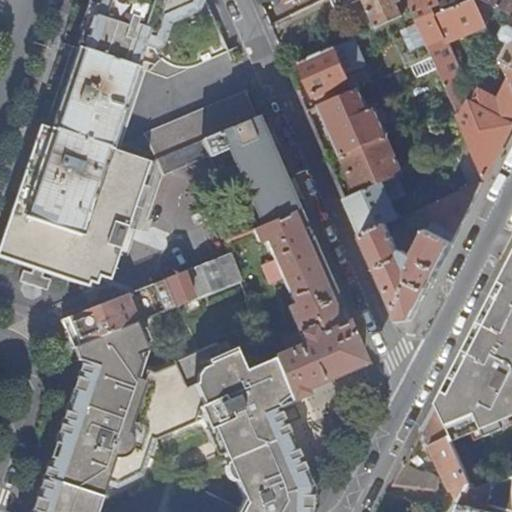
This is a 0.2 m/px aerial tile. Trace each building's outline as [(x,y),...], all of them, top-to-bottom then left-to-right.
[(96,0),(79,50),(135,69),(142,47),(152,49),(155,54),(159,60),(162,62),(165,64),(168,66),(172,67),(175,68),(178,69),(181,70),(185,70),(191,70),(228,52),(204,0),(96,0)] [(388,23),(413,12),(407,0),(331,0),(337,12),(361,0),(364,0),(377,29),(388,23)] [(470,143),(486,179),(506,140),(511,128),(511,123),(501,118),(505,111),(498,107),(501,101),(499,100),(481,91),(473,106),(471,105),(465,115),(460,102),(463,93),(458,81),(462,79),(445,38),(484,22),(475,0),(447,0),(440,3),(438,0),(407,0),(413,12),(433,58),(448,94),(454,107),(470,143)] [(481,0),(475,0),(484,22),(487,27),(503,11),(481,0)] [(511,0),(481,0),(503,11),(507,13),(511,15),(511,4),(511,2),(511,0)] [(388,23),(408,69),(433,58),(413,12),(388,23)] [(511,17),(511,15),(507,13),(502,21),(508,24),(511,17)] [(502,36),(492,40),(501,59),(511,65),(511,22),(510,28),(506,29),(502,36)] [(74,48),(47,128),(96,146),(115,153),(142,72),(135,69),(79,50),(74,48)] [(335,48),(300,64),(315,96),(349,80),(335,48)] [(511,85),(511,65),(501,59),(509,80),(511,85)] [(511,85),(509,80),(499,100),(501,101),(498,107),(505,111),(501,118),(511,123),(511,85)] [(320,107),(342,157),(387,137),(389,136),(374,103),(368,106),(361,89),(320,107)] [(200,139),(255,115),(245,94),(144,135),(155,159),(200,139)] [(447,110),(454,107),(448,94),(442,97),(447,110)] [(208,157),(208,158),(229,150),(263,226),(295,212),(254,120),(256,118),(255,115),(200,139),(208,157)] [(47,128),(39,126),(0,241),(0,258),(32,270),(31,274),(22,272),(19,282),(46,292),(50,281),(41,278),(43,274),(86,288),(88,283),(95,285),(97,278),(109,282),(148,164),(147,163),(115,153),(96,146),(47,128)] [(358,194),(382,183),(404,173),(387,137),(342,157),(358,194)] [(200,139),(155,159),(162,176),(208,157),(200,139)] [(467,145),(457,149),(467,173),(477,169),(467,145)] [(484,182),(416,213),(434,222),(430,230),(429,230),(415,258),(404,252),(400,254),(387,226),(364,237),(400,320),(413,319),(442,264),(484,182)] [(387,226),(399,221),(382,183),(358,194),(347,199),(364,237),(387,226)] [(273,359),(290,401),(306,394),(304,390),(364,365),(297,211),(295,212),(263,226),(252,230),(258,243),(265,240),(293,306),(286,308),(303,345),(273,359)] [(154,281),(165,309),(245,279),(234,250),(154,281)] [(511,257),(436,405),(448,430),(449,436),(452,442),(474,433),(483,429),(486,437),(505,429),(502,421),(511,417),(511,357),(507,345),(509,340),(511,338),(511,257)] [(306,511),(308,488),(310,487),(304,474),(293,472),(291,442),(278,412),(260,422),(220,321),(215,308),(247,295),(241,280),(73,347),(77,359),(83,361),(80,369),(76,378),(57,435),(58,439),(50,464),(47,465),(30,511),(306,511)] [(306,394),(290,401),(292,402),(306,396),(306,394)] [(436,405),(418,438),(426,444),(430,446),(452,490),(472,485),(452,442),(449,436),(448,430),(436,405)] [(511,425),(511,419),(511,417),(502,421),(505,429),(511,425)] [(483,429),(474,433),(477,441),(486,437),(483,429)] [(405,464),(395,485),(437,490),(439,490),(441,479),(428,473),(424,473),(405,464)] [(497,481),(493,482),(492,485),(496,493),(501,491),(497,481)] [(457,511),(490,511),(487,511),(492,485),(493,482),(476,488),(474,485),(472,485),(452,490),(459,505),(457,511)]
